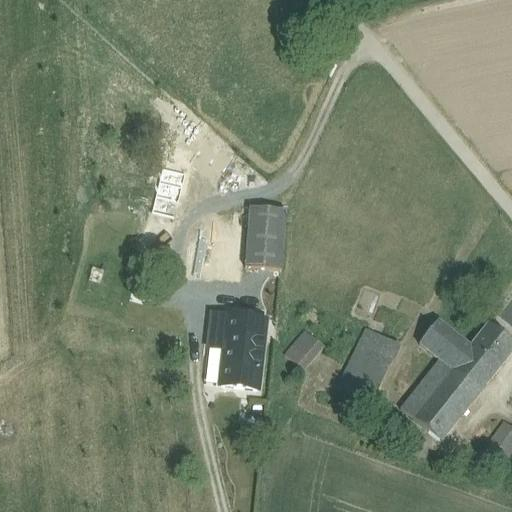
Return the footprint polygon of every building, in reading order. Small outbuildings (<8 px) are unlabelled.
[(208,141),(192,167),(218,184),(234,158),(208,141)] [(170,149),(163,177),(143,250),(165,256),(192,155),(170,149)] [(286,213),(250,210),(245,270),(281,273),(286,213)] [(245,232),(209,229),(205,280),(241,282),(245,232)] [(206,247),(190,246),(188,278),(204,280),(206,247)] [(155,282),(136,278),(130,302),(150,307),(155,282)] [(264,322),(214,317),(210,349),(226,351),(261,355),(264,322)] [(470,348),(438,323),(419,347),(439,362),(400,412),(441,444),(498,371),(470,349),(470,348)] [(511,354),(511,343),(489,325),(470,348),(470,349),(498,371),(511,354)] [(401,347),(367,331),(337,390),(371,407),(401,347)] [(304,351),(293,363),(303,371),(323,348),(306,332),(295,344),(304,351)] [(261,355),(226,351),(222,388),(256,392),(261,355)] [(511,429),(504,424),(484,451),(503,465),(511,452),(511,429)]
